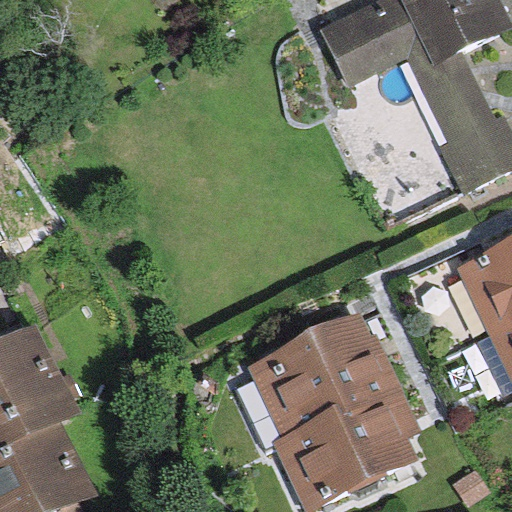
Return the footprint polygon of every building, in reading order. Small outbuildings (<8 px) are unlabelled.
[(473,197),(511,175),(511,132),(476,67),(511,47),(511,36),(492,0),(389,0),(318,38),(355,105),(407,76),(473,197)] [(511,255),(466,275),(511,380),(511,255)] [(400,436),(420,427),(385,351),(368,316),(243,374),(306,511),(326,511),(416,471),(403,443),(400,436)] [(0,450),(58,422),(77,412),(38,332),(0,350),(0,450)] [(55,511),(54,508),(91,490),(58,422),(0,450),(0,511),(55,511)]
